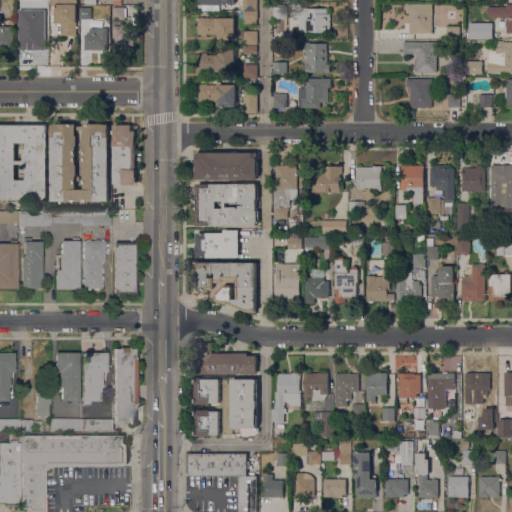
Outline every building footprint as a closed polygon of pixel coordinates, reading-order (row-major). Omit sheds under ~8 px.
[(41,0),(41,4),(43,4),(43,0),(48,0),(48,5),(45,5),(45,18),(34,18),(35,16),(28,15),(29,9),(23,9),(23,5),(22,5),(22,0),(41,0)] [(76,0),(76,36),(61,35),(61,23),(54,23),(54,5),(48,5),(48,0),(76,0)] [(234,0),(234,4),(218,4),(218,10),(197,10),(197,0),(234,0)] [(243,12),(243,0),(257,0),(257,12),(243,12)] [(286,6),(287,18),(273,18),(273,6),(282,6),(282,4),(285,4),(285,6),(286,6)] [(431,4),(431,33),(409,33),(409,12),(405,12),(405,4),(431,4)] [(432,4),(432,26),(444,26),(444,4),(432,4)] [(506,6),(506,4),(511,4),(511,33),(506,33),(506,17),(486,17),(486,6),(506,6)] [(91,7),(90,19),(79,19),(79,7),(91,7)] [(124,7),(124,19),(133,19),(133,46),(112,46),(112,26),(121,26),(121,19),(112,19),(112,7),(124,7)] [(330,32),(299,32),(299,15),(303,15),(303,7),(309,7),(309,8),(326,8),(326,14),(330,14),(330,32)] [(257,20),(256,20),(256,24),(244,24),(244,19),(243,19),(243,12),(257,12),(257,20)] [(234,40),(217,40),(217,34),(207,34),(207,36),(202,36),(202,35),(200,35),(200,34),(197,34),(197,32),(196,32),(196,26),(197,26),(197,17),(203,17),(203,18),(234,17),(234,40)] [(99,22),(99,27),(107,27),(107,50),(84,50),(84,43),(82,43),(82,40),(84,40),(84,34),(86,34),(86,33),(89,33),(89,22),(99,22)] [(0,26),(13,26),(13,49),(2,49),(2,46),(0,46),(0,26)] [(459,27),(459,38),(445,38),(446,26),(459,27)] [(491,26),(491,38),(478,38),(478,26),(491,26)] [(257,31),(257,44),(243,44),(243,30),(257,31)] [(438,41),(438,54),(436,54),(436,72),(416,72),(416,53),(403,53),(403,41),(438,41)] [(495,46),(495,41),(503,41),(503,42),(511,42),(511,71),(502,71),(502,72),(487,72),(487,63),(488,63),(488,46),(495,46)] [(326,64),(331,64),(331,72),(305,72),(306,64),(308,64),(308,55),(305,55),(305,43),(327,43),(326,64)] [(234,49),(234,72),(203,71),(203,72),(200,72),(200,75),(197,75),(197,55),(200,55),(200,53),(207,53),(207,54),(218,55),(218,49),(234,49)] [(287,62),(286,74),(273,73),(273,61),(287,62)] [(480,61),(465,61),(465,73),(480,73),(480,61)] [(257,64),(257,77),(243,77),(243,64),(257,64)] [(328,102),(320,102),(320,107),(300,108),(300,95),(305,95),(305,78),(330,78),(330,87),(328,87),(328,102)] [(431,78),(431,108),(409,108),(409,87),(406,87),(406,78),(431,78)] [(511,107),(505,107),(505,104),(497,104),(497,107),(472,107),(472,94),(504,94),(504,89),(506,89),(506,79),(511,79),(511,107)] [(236,84),(235,107),(219,107),(219,106),(216,106),(216,101),(198,101),(198,95),(196,95),(196,87),(198,87),(198,85),(200,85),(200,84),(204,84),(236,84)] [(257,92),(257,113),(243,113),(243,92),(257,92)] [(287,93),(287,107),(273,107),(273,93),(287,93)] [(464,94),(465,107),(447,107),(447,94),(464,94)] [(57,124),(57,123),(76,123),(76,136),(77,136),(77,146),(76,146),(76,165),(77,165),(77,176),(76,176),(76,189),(83,189),(83,176),(83,165),(84,165),(84,146),(83,146),(83,135),(84,135),(84,123),(103,123),(103,124),(109,124),(109,201),(51,201),(51,124),(57,124)] [(10,202),(10,199),(8,199),(8,202),(2,202),(2,200),(0,200),(0,125),(40,125),(40,124),(47,124),(48,132),(46,132),(46,199),(31,199),(31,202),(26,202),(26,199),(16,199),(16,202),(10,202)] [(131,124),(131,131),(135,131),(135,169),(136,169),(136,185),(122,185),(122,184),(113,184),(113,124),(131,124)] [(258,152),(258,175),(257,175),(257,179),(196,179),(196,160),(195,160),(195,152),(258,152)] [(296,165),(296,169),(297,169),(297,199),(289,199),(289,207),(287,207),(287,218),(273,218),(273,187),(275,187),(275,165),(296,165)] [(423,165),(423,204),(412,204),(412,192),(406,192),(406,190),(400,190),(400,165),(423,165)] [(453,202),(443,202),(444,188),(442,188),(442,190),(436,190),(436,186),(434,186),(434,187),(431,187),(431,186),(429,186),(429,168),(434,168),(434,165),(443,165),(443,168),(453,168),(453,202)] [(484,191),(466,191),(466,192),(463,192),(463,191),(461,191),(461,189),(460,189),(460,187),(461,187),(461,184),(460,184),(460,181),(461,181),(461,177),(460,177),(460,174),(461,174),(461,172),(464,172),(464,167),(475,167),(475,166),(477,166),(477,165),(483,165),(483,166),(485,166),(484,191)] [(511,207),(502,207),(502,211),(490,211),(490,165),(511,165),(511,207)] [(341,166),(341,173),(340,173),(340,192),(314,192),(314,172),(323,172),(323,166),(341,166)] [(372,167),(372,166),(381,166),(380,186),(381,186),(381,190),(372,190),(372,187),(365,187),(365,190),(358,189),(358,187),(356,187),(356,167),(372,167)] [(210,225),(196,225),(196,222),(195,222),(195,208),(197,208),(197,201),(195,201),(195,187),(196,187),(196,184),(256,183),(256,187),(258,187),(258,198),(257,198),(257,212),(258,212),(258,222),(257,222),(257,225),(210,226),(210,225)] [(440,197),(439,213),(425,213),(426,197),(440,197)] [(364,201),(364,205),(361,205),(361,212),(348,212),(348,201),(364,201)] [(406,204),(406,218),(395,218),(395,204),(406,204)] [(468,231),(456,231),(456,204),(468,204),(468,214),(468,231)] [(368,215),(367,206),(381,206),(381,215),(368,215)] [(18,222),(0,222),(0,210),(18,210),(18,222)] [(18,210),(49,211),(49,223),(49,225),(18,225),(18,222),(18,210)] [(80,223),(49,223),(49,211),(80,211),(80,223)] [(110,211),(110,224),(80,224),(80,223),(80,211),(110,211)] [(346,220),(346,233),(322,233),(322,220),(346,220)] [(239,257),(206,257),(206,256),(200,256),(200,255),(197,255),(197,253),(196,253),(196,233),(223,233),(223,230),(239,230),(239,257)] [(318,237),(318,235),(331,235),(331,249),(318,249),(318,247),(304,246),(305,236),(318,237)] [(357,256),(352,256),(352,254),(352,235),(364,236),(363,255),(357,255),(357,256)] [(387,242),(387,235),(394,235),(394,255),(382,255),(382,242),(387,242)] [(301,236),(301,249),(287,249),(287,236),(301,236)] [(70,240),(70,237),(78,237),(78,288),(54,288),(54,269),(58,269),(58,254),(60,254),(60,240),(70,240)] [(102,260),(102,272),(100,272),(100,275),(102,275),(102,286),(101,286),(101,287),(98,287),(98,289),(91,289),(91,288),(89,288),(89,289),(86,289),(86,288),(82,288),(82,280),(81,280),(81,277),(82,277),(82,265),(82,263),(82,257),(81,257),(81,253),(82,253),(82,249),(81,249),(81,246),(82,246),(82,240),(84,240),(84,239),(89,239),(89,240),(94,240),(94,239),(97,239),(97,240),(104,240),(104,260),(102,260)] [(0,243),(7,243),(7,240),(16,240),(16,288),(0,288),(0,243)] [(468,240),(468,254),(456,254),(456,240),(468,240)] [(41,241),(41,281),(38,281),(38,287),(20,287),(20,255),(22,256),(23,241),(41,241)] [(135,242),(135,293),(113,293),(113,242),(135,242)] [(511,242),(511,254),(496,254),(496,242),(511,242)] [(438,246),(438,260),(425,259),(426,246),(438,246)] [(425,253),(425,267),(413,267),(412,253),(425,253)] [(358,283),(357,283),(357,299),(345,299),(345,303),(334,303),(334,260),(338,260),(338,257),(343,257),(343,259),(347,259),(347,273),(350,273),(350,269),(351,269),(351,266),(356,266),(356,269),(358,269),(358,283)] [(256,314),(215,299),(202,299),(202,294),(196,294),(196,261),(200,261),(200,262),(256,263),(255,308),(257,308),(257,312),(256,312),(256,314)] [(283,264),(283,263),(291,264),(291,278),(300,278),(299,301),(291,301),(291,302),(273,301),(273,298),(275,298),(275,279),(275,264),(283,264)] [(485,264),(484,301),(461,301),(461,297),(461,280),(461,276),(471,276),(471,264),(485,264)] [(453,266),(453,302),(446,302),(446,301),(438,301),(438,297),(430,297),(430,275),(439,275),(439,266),(453,266)] [(312,268),(323,268),(323,277),(312,277),(312,268)] [(394,293),(394,301),(375,301),(373,301),(372,302),(369,302),(368,301),(366,301),(366,275),(375,275),(375,276),(382,276),(382,270),(390,270),(390,289),(387,289),(387,293),(394,293)] [(510,299),(498,299),(498,301),(488,301),(488,286),(488,274),(510,274),(510,299)] [(324,278),(324,281),(329,281),(328,296),(314,296),(314,303),(304,303),(304,277),(324,278)] [(413,279),(413,281),(419,281),(419,285),(421,285),(421,300),(411,300),(411,302),(409,302),(409,303),(396,303),(396,279),(413,279)] [(212,353),(248,353),(248,356),(256,355),(256,374),(197,375),(196,342),(212,342),(212,353)] [(119,348),(119,346),(129,346),(129,348),(134,348),(134,357),(136,357),(136,404),(135,404),(135,422),(130,422),(130,420),(122,420),(122,422),(114,422),(114,348),(119,348)] [(14,371),(8,371),(8,387),(7,387),(7,400),(0,400),(0,352),(13,352),(14,371)] [(70,401),(60,400),(60,397),(60,393),(60,387),(59,387),(59,371),(55,371),(55,370),(54,370),(54,367),(53,367),(53,362),(54,362),(54,359),(53,359),(53,356),(54,356),(54,352),(78,352),(78,404),(70,403),(70,401)] [(106,352),(106,371),(101,371),(101,387),(100,387),(100,400),(89,401),(89,403),(81,403),(81,399),(82,399),(82,352),(106,352)] [(511,371),(503,372),(503,404),(511,403),(511,371)] [(443,389),(443,399),(428,399),(427,373),(442,373),(442,372),(447,372),(447,373),(454,373),(454,388),(449,388),(448,389),(443,389)] [(480,375),(489,376),(489,390),(487,390),(487,395),(486,395),(485,397),(483,397),(483,404),(471,404),(471,396),(464,396),(465,372),(477,373),(479,373),(480,373),(480,374),(480,375)] [(291,373),(299,373),(299,394),(283,394),(283,398),(284,398),(284,404),(283,404),(283,421),(271,421),(271,409),(274,409),(274,391),(277,391),(277,373),(291,373)] [(312,400),(312,397),(303,397),(303,373),(328,373),(328,394),(327,394),(323,400),(312,400)] [(366,373),(387,373),(387,395),(375,395),(375,401),(366,401),(366,373)] [(399,402),(399,397),(397,397),(397,395),(399,395),(398,388),(397,388),(397,386),(398,386),(398,383),(397,384),(397,382),(398,382),(398,381),(397,381),(397,378),(398,378),(398,373),(414,373),(414,374),(420,374),(420,382),(421,382),(421,385),(420,385),(420,393),(416,393),(416,395),(417,395),(417,397),(416,397),(416,399),(414,399),(414,397),(406,397),(406,402),(399,402)] [(358,374),(358,391),(352,391),(352,393),(349,393),(349,392),(335,391),(335,374),(358,374)] [(220,379),(220,403),(211,403),(211,404),(196,404),(196,377),(203,377),(203,379),(220,379)] [(257,379),(257,382),(258,382),(258,424),(257,424),(257,428),(232,428),(232,379),(257,379)] [(47,415),(35,415),(35,408),(33,408),(34,404),(35,404),(35,402),(36,388),(43,388),(43,394),(49,394),(49,403),(48,403),(47,415)] [(364,404),(364,416),(352,416),(351,404),(364,404)] [(394,407),(394,421),(381,421),(382,407),(394,407)] [(425,407),(425,418),(416,418),(416,420),(413,420),(413,407),(425,407)] [(495,408),(495,422),(494,422),(494,426),(488,426),(488,422),(483,422),(483,409),(495,408)] [(220,435),(211,435),(211,436),(196,436),(196,431),(195,431),(195,410),(211,410),(211,411),(220,411),(220,435)] [(333,411),(333,437),(320,437),(320,422),(313,422),(313,412),(333,411)] [(80,430),(49,430),(50,417),(80,417),(80,418),(80,430)] [(0,418),(18,418),(18,430),(0,430),(0,418)] [(80,418),(111,418),(111,430),(80,430),(80,418)] [(510,418),(496,418),(496,433),(509,433),(510,418)] [(32,419),(32,431),(19,431),(19,419),(32,419)] [(438,422),(438,435),(426,435),(425,422),(438,422)] [(123,435),(123,443),(125,443),(126,444),(126,445),(127,463),(126,464),(125,465),(124,466),(49,466),(44,470),(44,498),(46,498),(46,510),(45,511),(44,511),(24,511),(23,509),(18,509),(18,504),(18,442),(18,435),(123,435)] [(397,439),(397,450),(385,450),(385,439),(397,439)] [(463,447),(461,447),(461,440),(468,440),(468,447),(467,447),(467,450),(474,450),(474,462),(463,462),(463,447)] [(398,441),(413,441),(413,465),(401,465),(401,452),(398,452),(398,451),(398,441)] [(18,504),(3,504),(3,502),(0,502),(0,442),(18,442),(18,504)] [(295,455),(307,453),(306,443),(294,444),(295,455)] [(321,459),(320,459),(320,464),(308,464),(308,451),(321,451),(321,459)] [(333,451),(333,459),(321,459),(321,451),(333,451)] [(350,464),(339,464),(339,451),(351,451),(350,464)] [(505,451),(505,463),(493,463),(493,451),(505,451)] [(289,452),(289,465),(277,465),(277,453),(289,452)] [(370,452),(370,479),(376,479),(376,493),(376,497),(357,497),(356,480),(354,480),(354,453),(370,452)] [(247,453),(247,460),(249,460),(249,468),(247,468),(247,475),(257,475),(257,511),(239,511),(239,476),(188,476),(188,453),(247,453)] [(425,453),(425,459),(428,459),(428,474),(427,474),(427,479),(437,479),(437,497),(418,497),(418,476),(416,476),(416,453),(425,453)] [(311,476),(311,479),(314,479),(314,496),(295,496),(295,473),(303,473),(303,476),(311,476)] [(283,499),(279,499),(279,497),(265,497),(265,481),(264,481),(264,474),(272,474),(272,479),(283,480),(283,499)] [(468,497),(448,497),(448,476),(468,476),(468,481),(468,497)] [(499,476),(499,497),(479,497),(479,476),(499,476)] [(346,494),(342,494),(342,497),(326,497),(326,479),(346,479),(346,494)] [(407,479),(407,494),(404,494),(404,497),(385,497),(385,479),(407,479)]
